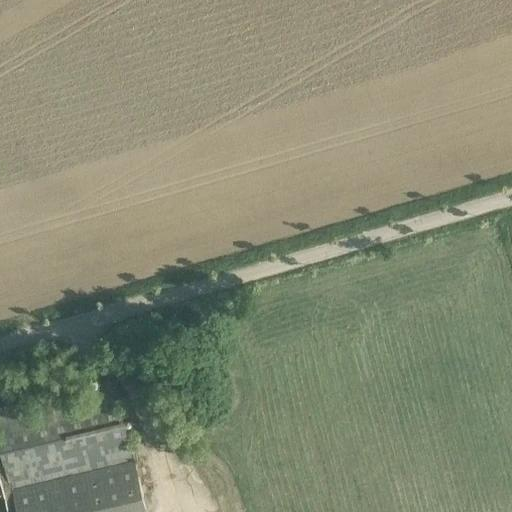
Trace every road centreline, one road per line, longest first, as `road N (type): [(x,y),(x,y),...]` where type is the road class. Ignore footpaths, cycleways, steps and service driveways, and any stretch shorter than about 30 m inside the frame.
road 1 (unclassified): [(0,352),(511,209)]
road 2 (track): [(238,511),(224,475),(158,426),(98,324)]
